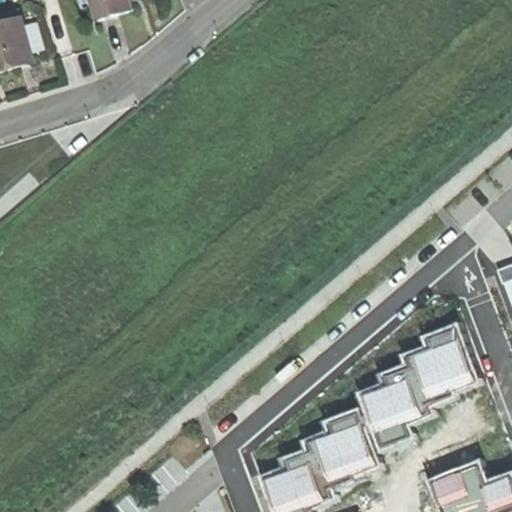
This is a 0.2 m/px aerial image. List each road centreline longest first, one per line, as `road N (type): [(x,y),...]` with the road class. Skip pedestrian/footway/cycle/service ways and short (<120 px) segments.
road 1 (residential): [(511,388),(459,249),(225,450),(249,511)]
road 2 (residential): [(234,0),(96,98),(0,125)]
